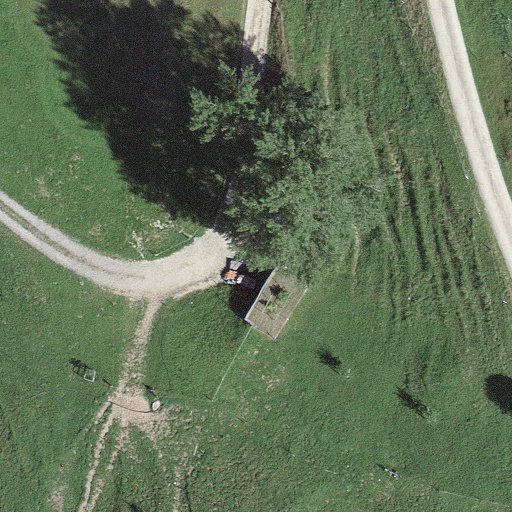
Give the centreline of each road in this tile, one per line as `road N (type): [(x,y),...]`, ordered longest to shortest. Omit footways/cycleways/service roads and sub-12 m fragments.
road 1 (track): [(0,207),(62,254),(106,271),(159,276),(230,243),(249,203),(260,0)]
road 2 (track): [(511,238),(463,98),(440,0)]
